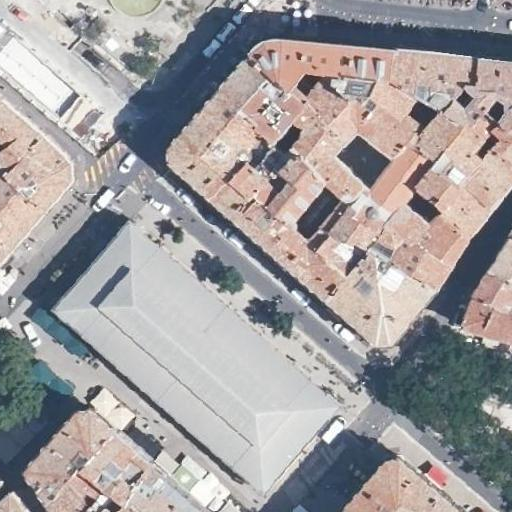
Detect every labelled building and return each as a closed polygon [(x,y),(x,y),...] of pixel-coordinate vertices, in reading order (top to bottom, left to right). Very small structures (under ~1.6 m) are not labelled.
[(256,45),(250,52),(292,86),(296,82),(309,93),(325,71),(353,99),(358,93),(367,93),(383,70),(392,76),(396,47),(346,42),(333,41),(280,36),(276,36),(272,36),(269,37),(265,39),(262,41),(256,45)] [(478,84),(480,54),(441,50),(427,49),(396,47),(392,76),(394,78),(403,83),(419,94),(441,106),(445,108),(446,107),(455,112),(471,122),(485,107),(498,94),(499,87),(478,84)] [(292,86),(250,52),(242,60),(219,86),(260,120),(257,124),(264,130),(277,140),(295,118),(308,100),(292,86)] [(511,56),(508,56),(480,54),(478,84),(499,87),(498,94),(506,99),(511,104),(511,56)] [(323,220),(333,227),(356,246),(364,252),(370,245),(439,286),(442,281),(452,266),(457,259),(467,245),(472,236),(440,208),(433,216),(430,219),(406,200),(409,196),(418,184),(437,198),(436,199),(444,205),(445,205),(450,198),(452,200),(463,186),(461,185),(473,168),(446,146),(438,157),(411,137),(417,129),(401,118),(407,109),(419,94),(403,83),(394,78),(392,76),(383,70),(367,93),(358,93),(353,99),(325,71),(309,93),(296,82),(292,86),(308,100),(295,118),(302,124),(300,133),(293,142),(316,166),(329,179),(327,181),(344,195),(323,220)] [(250,149),(264,130),(257,124),(260,120),(219,86),(214,92),(186,124),(169,144),(171,161),(186,175),(206,192),(213,199),(249,156),(250,157),(253,152),(250,149)] [(0,232),(3,235),(13,245),(21,236),(29,227),(50,204),(75,175),(75,166),(75,157),(68,150),(39,124),(10,97),(4,91),(0,94),(0,232)] [(511,122),(511,104),(506,99),(506,106),(498,117),(510,125),(511,122)] [(476,149),(483,140),(486,135),(471,122),(455,112),(446,107),(445,108),(441,106),(426,124),(407,109),(401,118),(417,129),(411,137),(438,157),(446,146),(473,168),(461,185),(463,186),(452,200),(450,198),(445,205),(444,205),(440,208),(472,236),(486,219),(497,205),(511,184),(511,178),(504,172),(476,149)] [(511,122),(510,125),(498,117),(485,107),(471,122),(486,135),(483,140),(511,161),(511,122)] [(511,161),(483,140),(476,149),(504,172),(511,178),(511,161)] [(276,253),(328,298),(364,252),(356,246),(333,227),(323,220),(311,236),(293,221),(327,181),(329,179),(316,166),(293,142),(287,149),(275,165),(268,173),(260,166),(250,157),(249,156),(213,199),(247,227),(264,242),(276,253)] [(266,158),(260,166),(268,173),(275,165),(266,158)] [(344,195),(327,181),(293,221),(311,236),(323,220),(344,195)] [(155,241),(131,220),(93,264),(55,307),(79,327),(113,356),(146,386),(182,418),(265,491),(299,452),(341,404),(342,404),(259,331),(222,299),(190,270),(155,241)] [(0,259),(13,245),(3,235),(0,232),(0,259)] [(501,249),(489,266),(511,277),(511,232),(505,242),(501,249)] [(423,306),(439,286),(370,245),(364,252),(328,298),(354,320),(361,327),(380,343),(394,342),(406,327),(415,316),(423,306)] [(509,338),(511,338),(511,277),(489,266),(484,274),(481,279),(471,294),(462,325),(481,330),(504,336),(509,338)] [(511,403),(503,423),(511,427),(511,403)] [(37,480),(50,500),(71,478),(83,465),(118,428),(96,408),(94,406),(79,407),(77,407),(40,452),(28,467),(30,471),(37,480)] [(128,500),(130,497),(137,488),(144,477),(148,471),(147,470),(154,459),(137,444),(118,428),(83,465),(128,500)] [(387,511),(405,498),(406,497),(407,498),(408,498),(425,511),(467,511),(444,491),(406,456),(404,455),(403,454),(402,454),(387,456),(358,489),(341,509),(338,511),(387,511)] [(163,483),(170,473),(161,466),(154,459),(147,470),(148,471),(162,483),(163,483)] [(214,511),(204,503),(203,502),(170,473),(163,483),(162,483),(148,471),(144,477),(137,488),(130,497),(134,501),(150,511),(214,511)] [(58,511),(117,511),(119,510),(109,501),(106,500),(100,494),(92,502),(71,478),(50,500),(58,511)] [(0,511),(32,511),(25,502),(14,489),(0,503),(0,511)] [(150,511),(134,501),(130,497),(128,500),(119,510),(117,511),(150,511)] [(425,511),(408,498),(407,498),(406,497),(405,498),(387,511),(425,511)]
